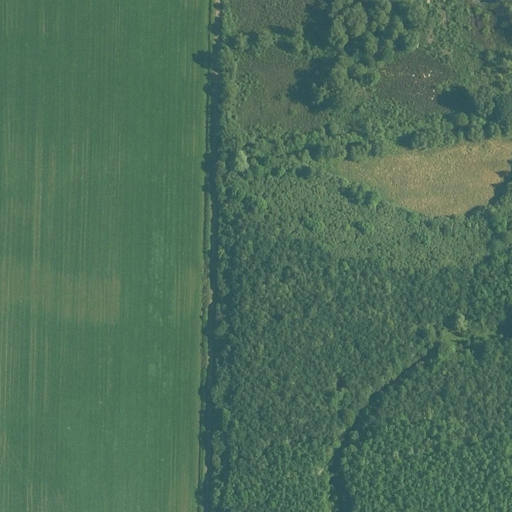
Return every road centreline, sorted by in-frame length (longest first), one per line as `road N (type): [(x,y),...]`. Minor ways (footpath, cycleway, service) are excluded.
road 1 (track): [(212,165),(206,511)]
road 2 (track): [(212,165),(511,124)]
road 3 (track): [(342,511),(338,465),(372,405),(438,351),(511,330)]
road 4 (unclassified): [(212,165),(216,0)]
